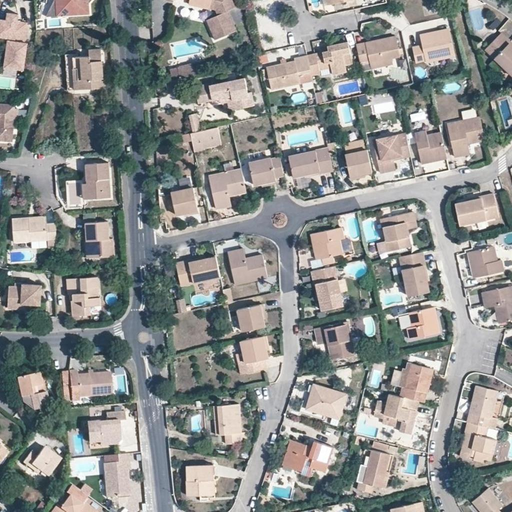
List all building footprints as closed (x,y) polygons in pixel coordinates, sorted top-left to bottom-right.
[(54,0),(46,16),(63,15),(63,16),(67,16),(67,15),(90,13),(89,3),(91,0),(54,0)] [(189,0),(181,0),(180,6),(199,10),(200,8),(200,6),(189,3),(189,0)] [(189,0),(189,3),(200,6),(210,8),(216,9),(218,15),(207,20),(216,39),(237,30),(228,10),(223,0),(189,0)] [(235,7),(232,0),(223,0),(228,10),(235,7)] [(25,42),(27,22),(0,18),(0,36),(9,37),(5,66),(24,69),(27,50),(24,49),(25,42)] [(418,35),(419,38),(448,32),(447,29),(418,35)] [(448,32),(419,38),(420,46),(411,48),(414,63),(453,55),(448,32)] [(486,49),(511,74),(511,45),(510,43),(510,42),(501,33),(486,49)] [(396,36),(356,45),(360,64),(370,62),(392,57),(401,55),(396,36)] [(319,72),(318,69),(316,59),(321,58),(322,61),(329,60),(330,67),(332,73),(346,70),(344,63),(351,62),(347,41),(327,46),(327,49),(306,54),(311,74),(319,72)] [(74,58),(74,69),(78,69),(79,89),(104,88),(102,49),(89,50),(90,57),(74,58)] [(311,74),(306,54),(295,56),(296,60),(267,66),(272,89),(312,80),(311,74)] [(393,64),(392,57),(370,62),(371,68),(393,64)] [(316,59),(318,69),(330,67),(329,60),(322,61),(321,58),(316,59)] [(201,63),(179,67),(181,75),(181,78),(203,73),(201,63)] [(181,75),(179,67),(172,69),(173,77),(181,75)] [(209,83),(194,86),(196,96),(210,93),(212,100),(231,96),(234,109),(253,105),(250,91),(246,92),(243,77),(209,85),(209,83)] [(181,78),(167,81),(169,92),(184,89),(181,78)] [(198,103),(212,100),(210,93),(196,96),(198,103)] [(229,110),(234,109),(231,96),(212,100),(213,105),(227,102),(229,110)] [(16,106),(0,104),(0,122),(3,123),(2,130),(0,129),(0,140),(12,142),(14,123),(14,120),(18,120),(19,110),(15,109),(16,106)] [(189,115),(193,131),(201,129),(198,113),(189,115)] [(467,143),(485,139),(479,116),(447,123),(453,155),(469,152),(467,143)] [(193,131),(190,132),(194,151),(206,149),(206,147),(222,144),(218,126),(201,129),(193,131)] [(446,157),(440,127),(415,132),(422,163),(446,157)] [(411,155),(406,134),(374,141),(381,172),(396,169),(394,159),(411,155)] [(338,156),(335,144),(328,146),(329,147),(331,158),(338,156)] [(331,158),(329,147),(289,155),(293,177),(320,171),(320,173),(333,170),(331,158)] [(359,177),(373,174),(368,150),(345,155),(352,181),(360,180),(359,177)] [(275,177),(283,175),(280,156),(271,158),(271,157),(249,162),(254,184),(268,181),(269,185),(277,183),(275,177)] [(91,199),(111,198),(109,163),(85,165),(87,185),(90,184),(91,199)] [(246,191),(241,168),(208,175),(215,208),(231,205),(230,194),(246,191)] [(191,213),(198,211),(193,187),(172,191),(176,214),(183,212),(190,211),(191,213)] [(495,194),(482,196),(483,199),(457,204),(463,227),(501,218),(495,194)] [(414,211),(382,218),(387,241),(377,243),(379,252),(411,245),(408,228),(417,226),(414,211)] [(29,222),(29,217),(13,218),(14,242),(56,240),(55,223),(46,223),(46,220),(29,222)] [(108,221),(85,223),(86,240),(91,240),(92,258),(114,256),(113,238),(109,238),(108,221)] [(312,233),(316,259),(321,258),(332,255),(342,253),(340,239),(344,238),(342,226),(312,233)] [(84,259),(92,258),(91,240),(86,240),(84,241),(84,259)] [(469,252),(474,277),(504,271),(502,260),(498,260),(495,247),(469,252)] [(267,277),(262,253),(245,257),(243,248),(228,251),(235,284),(267,277)] [(422,251),(400,256),(410,296),(429,291),(423,264),(426,264),(422,251)] [(220,276),(216,256),(205,258),(190,261),(189,260),(176,263),(180,284),(220,276)] [(333,266),(311,270),(314,283),(316,283),(321,310),(341,305),(333,266)] [(99,278),(68,280),(69,295),(75,295),(79,294),(80,301),(75,301),(73,301),(74,313),(77,316),(92,315),(92,306),(98,306),(98,298),(101,298),(99,278)] [(24,286),(16,286),(10,285),(8,308),(22,309),(22,304),(40,305),(42,285),(24,284),(24,286)] [(497,307),(500,324),(511,321),(511,286),(482,293),(486,309),(497,307)] [(233,301),(230,287),(223,288),(226,302),(233,301)] [(92,315),(103,315),(102,298),(101,298),(98,298),(98,306),(92,306),(92,315)] [(187,311),(185,298),(177,300),(180,312),(187,311)] [(244,330),(268,325),(265,311),(267,310),(265,303),(240,308),(244,330)] [(410,338),(440,331),(435,306),(410,311),(412,325),(408,326),(410,338)] [(332,358),(354,354),(347,321),(315,328),(318,344),(329,342),(332,358)] [(270,357),(267,343),(269,342),(268,335),(242,341),(246,362),(248,374),(271,369),(268,357),(270,357)] [(402,386),(400,396),(418,401),(423,402),(432,369),(411,363),(410,371),(405,387),(402,386)] [(113,392),(111,370),(78,373),(77,369),(62,371),(64,401),(80,400),(79,395),(113,392)] [(402,386),(405,387),(410,371),(404,369),(399,386),(402,386)] [(40,382),(38,371),(16,375),(20,394),(29,393),(32,407),(39,406),(39,407),(54,405),(51,393),(46,394),(43,381),(40,382)] [(306,408),(338,418),(345,393),(314,384),(306,408)] [(467,422),(489,427),(498,390),(476,385),(467,422)] [(410,434),(418,401),(400,396),(389,393),(386,402),(378,400),(373,415),(383,418),(384,413),(397,416),(403,418),(399,431),(410,434)] [(243,440),(242,433),(240,405),(215,407),(217,436),(226,435),(227,445),(243,444),(243,440)] [(120,420),(126,419),(125,411),(107,413),(108,421),(89,422),(90,441),(101,440),(101,444),(117,444),(121,440),(120,420)] [(395,425),(397,416),(384,413),(383,418),(382,422),(395,425)] [(487,436),(489,427),(467,422),(465,431),(466,431),(462,451),(471,453),(472,448),(476,449),(473,459),(483,462),(484,457),(491,459),(496,439),(487,436)] [(303,454),(306,444),(290,440),(284,459),(303,465),(305,460),(306,455),(303,454)] [(313,440),(312,446),(309,456),(312,457),(310,461),(309,467),(324,472),(332,446),(313,440)] [(375,442),(373,449),(390,454),(392,447),(375,442)] [(309,456),(312,446),(306,444),(303,454),(306,455),(305,460),(310,461),(312,457),(309,456)] [(32,450),(23,462),(29,466),(31,464),(40,470),(47,476),(60,459),(44,447),(37,455),(32,450)] [(374,486),(381,488),(385,471),(390,455),(372,450),(363,483),(359,482),(357,489),(372,493),(374,486)] [(130,453),(115,454),(116,461),(104,463),(107,496),(126,495),(125,480),(129,480),(128,469),(131,469),(130,453)] [(116,461),(115,454),(103,455),(104,463),(116,461)] [(303,465),(284,459),(282,464),(301,471),(303,465)] [(31,464),(29,466),(37,473),(40,470),(31,464)] [(193,474),(188,474),(190,497),(209,496),(208,481),(216,481),(215,466),(192,467),(193,474)] [(385,471),(381,488),(386,489),(390,472),(385,471)] [(88,496),(72,484),(66,494),(69,496),(81,505),(83,502),(88,496)] [(501,511),(498,509),(503,505),(488,488),(472,500),(482,511),(501,511)] [(96,511),(83,502),(81,505),(69,496),(61,509),(57,506),(52,511),(96,511)] [(423,511),(421,501),(391,508),(392,511),(423,511)]
